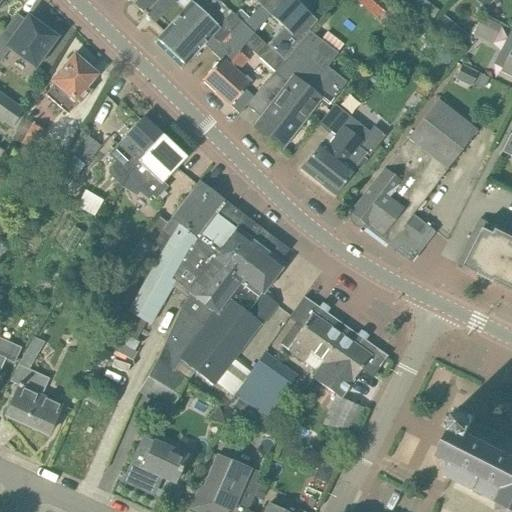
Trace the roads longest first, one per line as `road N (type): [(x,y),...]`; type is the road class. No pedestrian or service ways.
road 1 (secondary): [(444,309),(305,226),(97,21)]
road 2 (residential): [(338,511),(444,309)]
